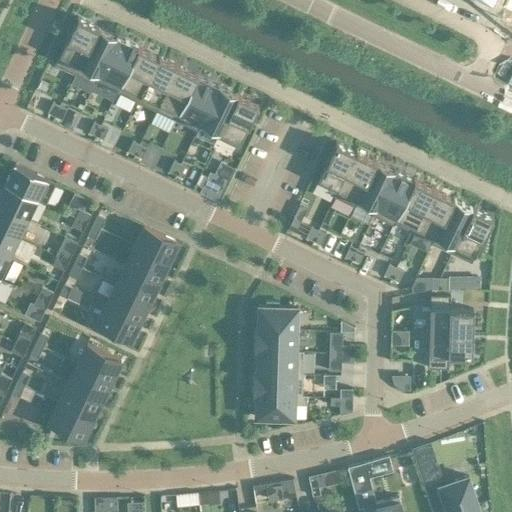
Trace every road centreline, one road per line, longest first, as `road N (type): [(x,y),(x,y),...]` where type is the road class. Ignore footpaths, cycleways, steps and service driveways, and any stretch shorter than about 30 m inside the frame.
road 1 (residential): [(370,442),(372,293),(0,114)]
road 2 (residential): [(370,442),(199,475),(0,476)]
road 3 (residential): [(287,0),(475,91)]
road 4 (residential): [(405,0),(499,46),(475,91)]
road 5 (residential): [(511,393),(370,442)]
